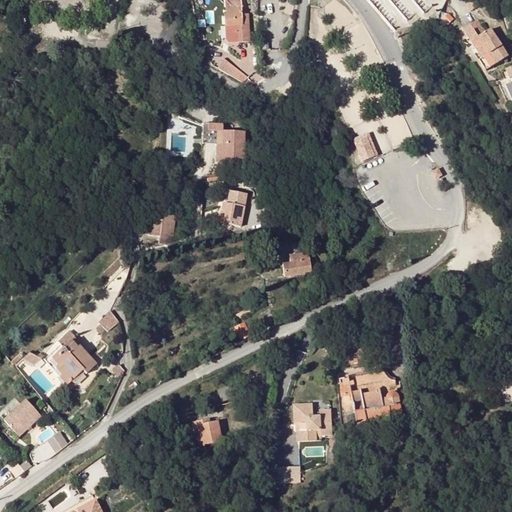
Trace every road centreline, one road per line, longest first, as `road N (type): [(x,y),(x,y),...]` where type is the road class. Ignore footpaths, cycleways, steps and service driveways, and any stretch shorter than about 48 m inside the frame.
road 1 (residential): [(0,498),(146,399),(414,270),(449,243),(458,215),(453,182),(354,0)]
road 2 (unclassified): [(167,51),(231,85),(271,85),(296,50),(303,0)]
